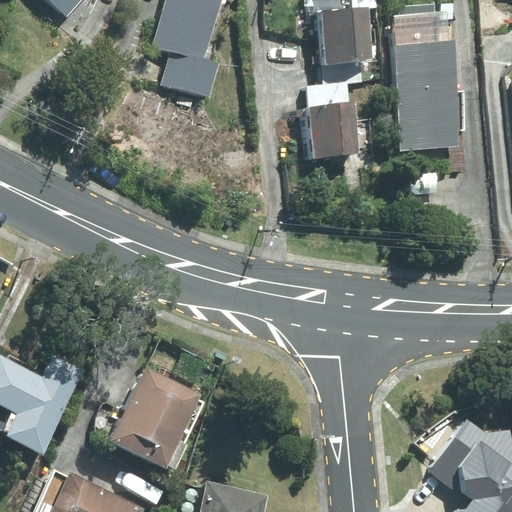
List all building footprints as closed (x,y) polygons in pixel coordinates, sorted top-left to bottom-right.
[(39,0),(62,20),(79,0),(39,0)] [(202,62),(219,0),(162,0),(148,50),(167,56),(158,87),(207,101),(217,66),(202,62)] [(437,22),(452,21),(451,6),(436,8),(437,22)] [(315,67),(316,87),(339,85),(355,84),(354,65),(364,64),(360,12),(312,16),(317,67),(315,67)] [(398,154),(457,148),(447,44),(388,50),(398,154)] [(316,87),(300,89),(302,110),(300,110),(304,161),(351,157),(347,105),(340,106),(339,85),(316,87)] [(384,134),(383,117),(369,118),(371,135),(384,134)] [(41,449),(82,370),(52,353),(41,375),(0,353),(0,403),(15,412),(6,430),(41,449)] [(163,465),(198,392),(143,365),(107,439),(163,465)] [(511,468),(504,428),(480,432),(461,418),(427,466),(428,475),(459,497),(451,509),(446,509),(446,511),(511,511),(508,509),(511,503),(511,485),(507,482),(511,474),(511,468)] [(138,511),(141,507),(67,469),(64,475),(53,470),(31,511),(138,511)] [(261,511),(265,492),(203,479),(196,511),(261,511)]
